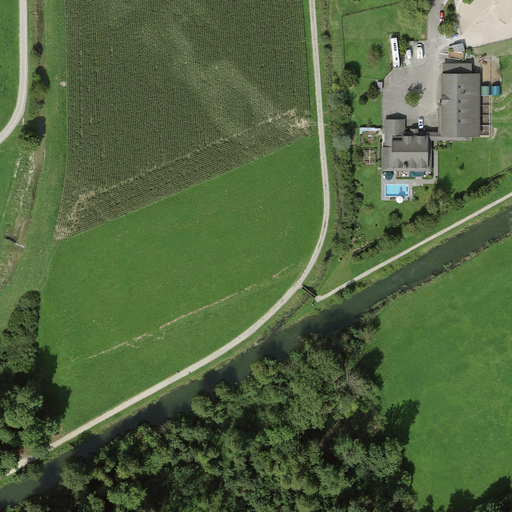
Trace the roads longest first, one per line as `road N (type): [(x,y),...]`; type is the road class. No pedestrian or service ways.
road 1 (track): [(314,0),(328,222),(320,254),(271,315),(231,345),(0,476)]
road 2 (track): [(263,511),(207,469),(182,462),(80,511)]
road 3 (track): [(24,0),(23,108),(0,141)]
